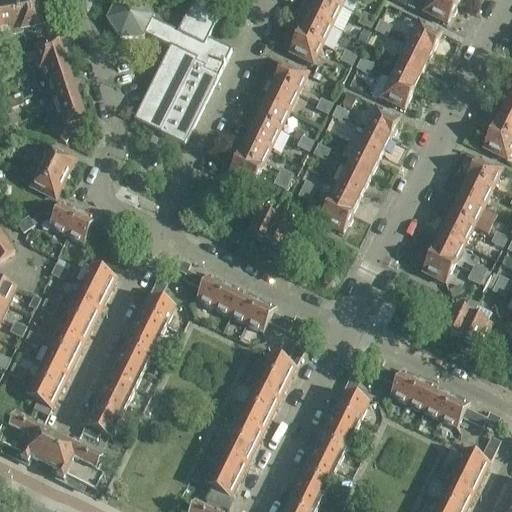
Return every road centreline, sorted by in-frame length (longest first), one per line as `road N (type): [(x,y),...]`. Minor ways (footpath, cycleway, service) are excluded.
road 1 (tertiary): [(347,329),(511,1)]
road 2 (residential): [(28,511),(166,232)]
road 3 (residential): [(166,232),(95,196),(121,142),(79,0)]
road 4 (residential): [(166,232),(281,0)]
road 5 (residential): [(347,329),(166,232)]
road 6 (tertiary): [(257,511),(347,329)]
road 7 (residential): [(511,410),(347,329)]
